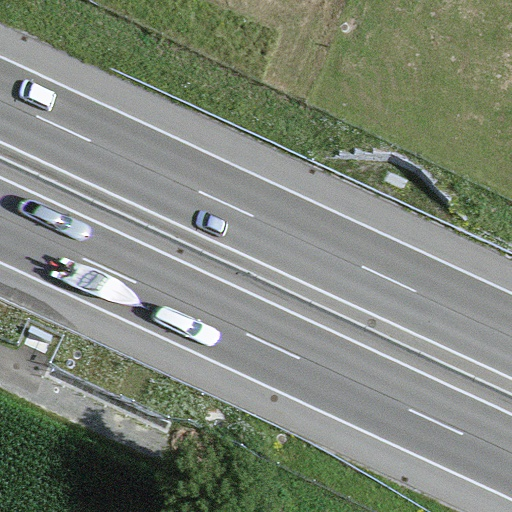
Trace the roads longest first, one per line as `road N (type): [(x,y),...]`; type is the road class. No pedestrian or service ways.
road 1 (motorway): [(511,338),(0,101)]
road 2 (motorway): [(0,227),(511,464)]
